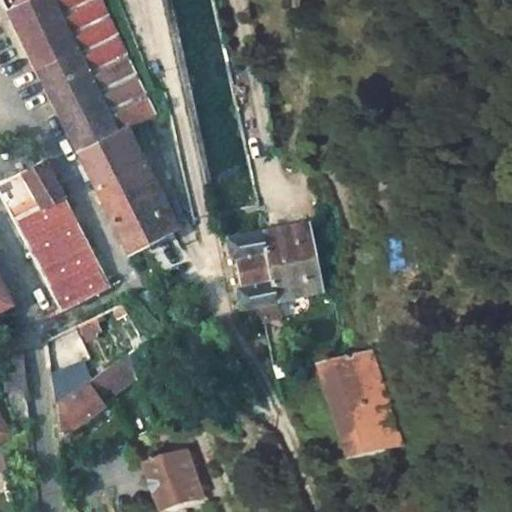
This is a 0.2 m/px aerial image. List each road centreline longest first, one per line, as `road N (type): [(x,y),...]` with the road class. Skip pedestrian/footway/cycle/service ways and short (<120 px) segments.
road 1 (track): [(214,258),(317,511)]
road 2 (residential): [(155,0),(214,258)]
road 3 (residential): [(55,511),(35,337)]
